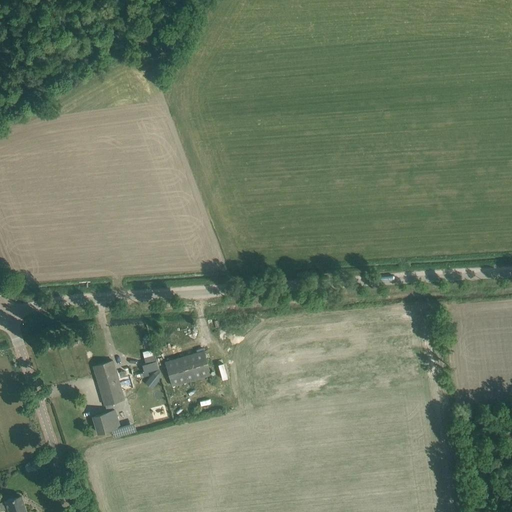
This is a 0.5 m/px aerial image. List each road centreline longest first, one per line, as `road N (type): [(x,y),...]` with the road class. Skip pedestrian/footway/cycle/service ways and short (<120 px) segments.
road 1 (unclassified): [(7,320),(50,300),(511,273)]
road 2 (tertiary): [(73,511),(7,320)]
